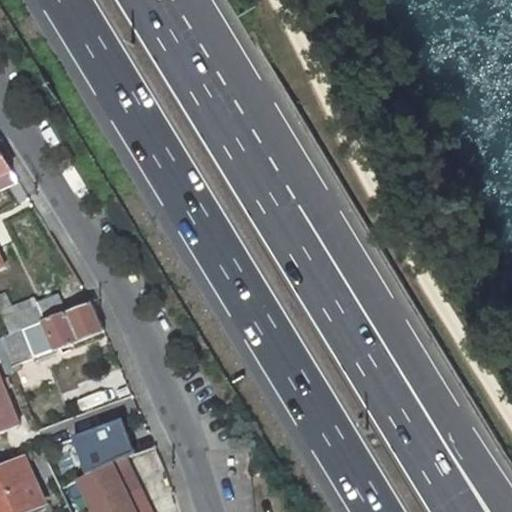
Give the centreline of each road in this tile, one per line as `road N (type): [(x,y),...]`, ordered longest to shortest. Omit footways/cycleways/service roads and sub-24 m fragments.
road 1 (trunk): [(74,0),(384,511)]
road 2 (unclassified): [(210,511),(202,466),(10,126)]
road 3 (trunk): [(511,511),(384,313),(273,211)]
road 4 (trunk): [(458,511),(273,211)]
road 5 (trunk): [(273,211),(144,0)]
